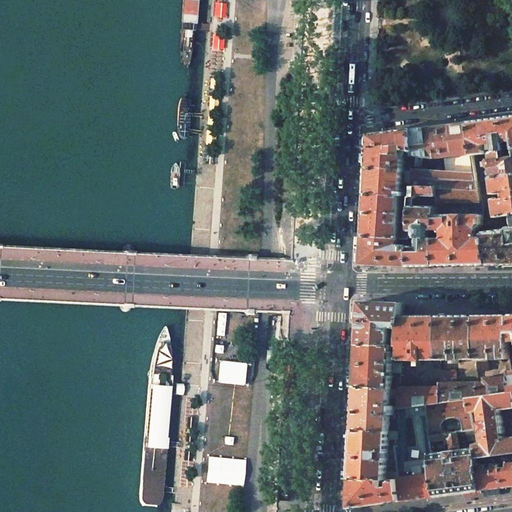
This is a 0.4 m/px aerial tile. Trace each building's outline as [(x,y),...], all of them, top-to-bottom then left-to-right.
[(180,62),(181,66),(186,67),(189,64),(191,58),(193,48),(194,27),(196,0),(182,0),(179,46),(179,56),(180,62)] [(187,96),(182,96),(180,101),(178,105),(177,131),(179,136),(182,138),(185,139),(188,137),(190,132),(190,130),(190,114),(191,105),(190,100),(187,96)] [(511,117),(470,123),(475,153),(475,154),(486,152),(485,145),(496,144),(497,151),(511,149),(511,117)] [(470,123),(414,130),(415,152),(415,156),(438,159),(446,157),(446,159),(444,160),(444,164),(447,164),(447,169),(444,169),(444,173),(415,171),(414,184),(414,187),(415,187),(439,188),(480,189),(478,181),(477,175),(475,154),(475,153),(470,123)] [(414,130),(372,135),(370,168),(405,171),(405,163),(409,161),(411,161),(411,157),(413,155),(415,156),(415,152),(414,130)] [(486,152),(475,154),(477,175),(478,181),(492,179),(493,178),(511,175),(511,149),(497,151),(488,152),(486,152)] [(405,171),(370,168),(368,195),(403,197),(413,198),(414,198),(415,195),(407,194),(407,193),(404,193),(404,184),(414,184),(415,171),(405,171)] [(511,214),(511,175),(493,178),(492,179),(494,195),(507,193),(507,198),(503,198),(502,196),(497,197),(497,199),(495,199),(497,217),(511,214)] [(439,188),(415,187),(415,195),(414,198),(413,198),(413,201),(415,201),(415,198),(417,198),(416,207),(438,209),(438,206),(438,203),(438,201),(439,188)] [(480,189),(439,188),(438,201),(438,203),(438,206),(441,206),(441,203),(470,202),(471,205),(472,206),(478,206),(479,215),(484,215),(482,202),(481,196),(480,193),(480,189)] [(401,229),(402,213),(403,205),(413,205),(413,201),(413,198),(403,197),(368,195),(366,236),(412,239),(412,231),(412,226),(407,226),(406,229),(401,229)] [(416,207),(413,206),(412,217),(412,223),(412,226),(412,231),(412,239),(411,267),(435,266),(437,215),(438,209),(416,207)] [(511,214),(497,217),(484,219),(485,233),(489,265),(511,264),(511,214)] [(479,215),(437,215),(435,266),(489,265),(485,233),(484,219),(484,215),(479,215)] [(412,239),(366,236),(365,264),(404,267),(411,267),(412,239)] [(404,303),(362,302),(360,344),(392,346),(392,335),(402,336),(402,328),(403,317),(404,303)] [(511,315),(476,316),(477,359),(477,362),(478,371),(489,370),(489,362),(489,359),(510,359),(509,348),(509,342),(511,315)] [(403,317),(402,328),(402,336),(401,344),(401,346),(403,346),(402,360),(440,360),(439,316),(403,317)] [(476,316),(439,316),(440,360),(440,368),(444,368),(444,363),(442,363),(442,360),(456,360),(456,363),(459,363),(459,360),(477,359),(476,316)] [(151,367),(139,494),(141,499),(145,502),(155,503),(159,501),(161,496),(162,487),(165,442),(170,387),(171,368),(171,351),(169,335),(165,323),(158,334),(153,351),(151,367)] [(360,344),(358,387),(392,388),(393,373),(401,373),(402,363),(402,360),(403,346),(401,346),(399,346),(394,346),(392,346),(360,344)] [(456,371),(440,371),(440,382),(441,387),(441,403),(471,399),(478,398),(478,382),(456,382),(456,371)] [(484,382),(478,382),(478,398),(511,392),(511,376),(484,377),(484,378),(484,382)] [(392,388),(358,387),(356,430),(390,431),(399,432),(399,429),(390,429),(390,418),(394,418),(395,406),(391,405),(392,398),(400,398),(400,389),(395,388),(392,388)] [(441,387),(400,387),(400,389),(400,398),(399,408),(427,405),(441,403),(441,387)] [(511,392),(478,398),(471,399),(473,413),(475,429),(476,439),(476,441),(477,444),(477,448),(478,458),(511,453),(511,437),(506,438),(503,410),(511,408),(511,392)] [(427,405),(431,435),(456,432),(475,429),(473,413),(471,399),(441,403),(427,405)] [(397,461),(398,472),(399,478),(399,479),(402,501),(438,496),(436,474),(433,454),(432,442),(431,435),(427,405),(399,408),(399,429),(399,432),(399,439),(398,446),(395,447),(396,449),(397,461)] [(433,454),(436,474),(438,496),(482,490),(479,465),(478,458),(477,448),(477,444),(476,441),(473,442),(474,449),(459,451),(458,442),(476,439),(475,429),(456,432),(431,435),(432,442),(433,454)] [(390,431),(356,430),(353,477),(387,479),(389,479),(392,479),(399,479),(399,478),(398,472),(388,471),(388,461),(397,461),(396,449),(389,449),(389,439),(399,439),(399,432),(390,431)] [(511,453),(478,458),(479,465),(482,490),(511,486),(511,453)] [(387,479),(353,477),(351,506),(352,507),(402,501),(399,479),(392,479),(392,486),(386,486),(384,484),(388,484),(389,479),(387,479)]
